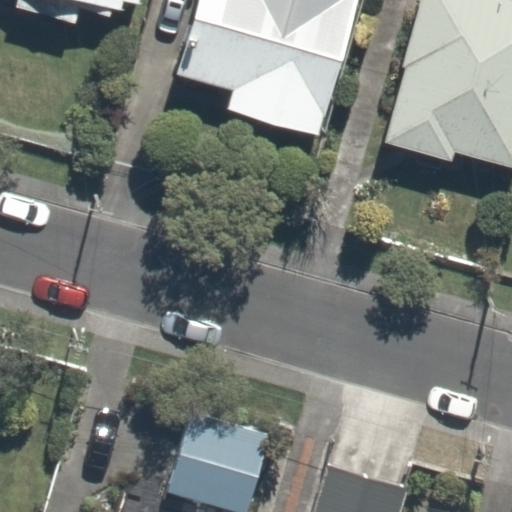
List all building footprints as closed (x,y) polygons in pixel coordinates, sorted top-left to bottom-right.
[(6,0),(6,1),(79,17),(82,0),(6,0)] [(219,100),(314,127),(349,0),(191,0),(174,63),(225,78),(219,100)] [(511,154),(511,0),(407,0),(376,132),(445,148),(448,139),(511,154)] [(243,511),(268,429),(180,403),(155,487),(241,511),(243,511)] [(397,511),(406,475),(317,455),(303,511),(397,511)]
